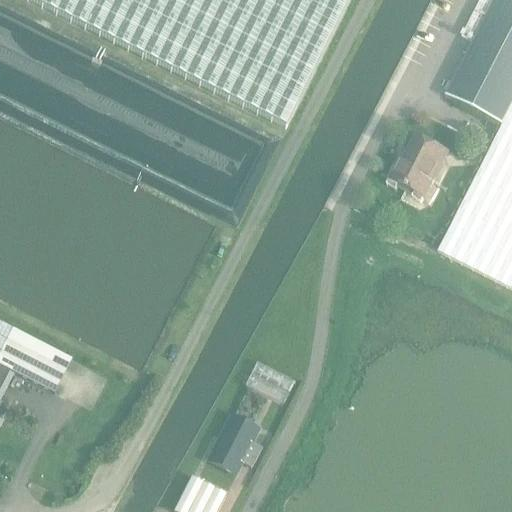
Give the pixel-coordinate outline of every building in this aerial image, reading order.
[(24,0),(286,129),(350,0),(24,0)] [(445,99),(502,128),(511,108),(511,0),(495,0),(494,3),(445,99)] [(473,45),(494,3),(489,0),(481,0),(461,39),(473,45)] [(511,108),(502,128),(438,255),(502,287),(511,292),(511,108)] [(424,198),(446,154),(416,138),(402,165),(399,163),(390,181),(424,198)] [(72,361),(0,323),(0,367),(8,372),(54,395),(72,361)] [(257,365),(251,377),(288,396),(294,384),(257,365)] [(258,433),(229,418),(207,463),(235,477),(242,465),(251,470),(261,451),(252,446),(258,433)] [(217,511),(226,496),(191,479),(173,511),(217,511)]
